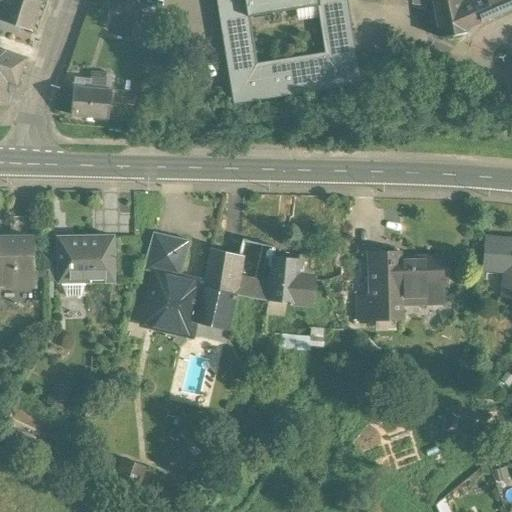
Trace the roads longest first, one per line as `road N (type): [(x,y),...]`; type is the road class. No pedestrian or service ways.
road 1 (secondary): [(511,180),(30,163)]
road 2 (residential): [(30,163),(29,126),(69,0)]
